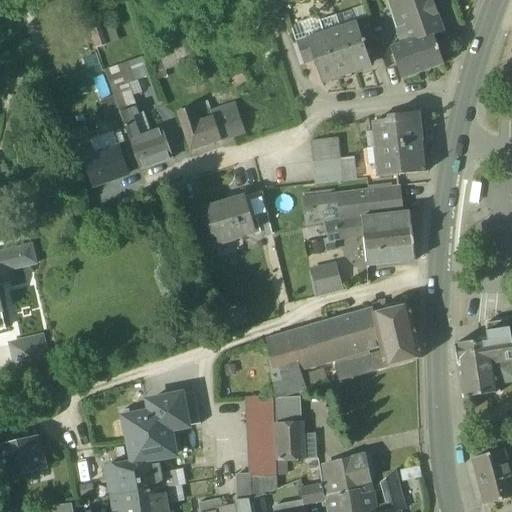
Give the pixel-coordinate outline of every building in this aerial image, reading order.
[(0,0),(0,18),(8,16),(17,13),(12,0),(0,0)] [(396,0),(409,43),(432,35),(433,37),(443,33),(431,0),(396,0)] [(318,23),(321,33),(352,22),(348,12),(318,23)] [(357,27),(364,45),(375,41),(367,19),(355,23),(356,27),(357,27)] [(356,27),(341,32),(353,71),(370,65),(364,45),(357,27),(356,27)] [(338,76),(353,71),(341,32),(325,38),(338,76)] [(397,66),(402,80),(443,66),(433,37),(432,35),(409,43),(391,49),(397,66)] [(321,82),(338,76),(325,38),(309,43),(307,44),(314,62),(321,82)] [(295,43),(303,66),(314,62),(307,44),(309,43),(307,39),(295,43)] [(172,45),(157,50),(165,71),(179,66),(172,45)] [(385,70),(397,66),(391,49),(389,46),(377,50),(385,70)] [(8,52),(15,74),(32,67),(25,47),(8,52)] [(153,76),(165,71),(157,50),(146,54),(153,76)] [(215,82),(219,91),(247,82),(236,50),(220,56),(227,78),(215,82)] [(105,72),(119,114),(135,108),(127,86),(137,82),(130,63),(105,72)] [(102,107),(109,126),(118,123),(111,104),(102,107)] [(177,114),(190,153),(245,134),(235,105),(210,114),(207,104),(177,114)] [(119,114),(129,141),(139,137),(133,118),(138,116),(135,108),(119,114)] [(373,123),(376,148),(419,144),(421,144),(418,114),(388,117),(389,121),(373,123)] [(84,160),(95,156),(89,138),(85,127),(72,132),(82,161),(84,160)] [(162,129),(139,137),(129,141),(140,171),(173,159),(162,129)] [(108,131),(89,138),(95,156),(114,149),(108,131)] [(342,182),(340,161),(337,140),(311,142),(314,163),(316,185),(342,182)] [(422,174),(419,144),(376,148),(374,148),(377,178),(422,174)] [(85,162),(94,187),(128,176),(118,148),(114,149),(95,156),(84,160),(82,161),(82,162),(85,162)] [(409,213),(401,214),(398,188),(367,191),(304,199),(302,199),(303,209),(304,209),(304,211),(312,210),(312,208),(339,205),(341,222),(361,219),(363,235),(366,267),(415,262),(409,213)] [(244,198),(251,221),(268,216),(262,193),(244,198)] [(205,210),(215,245),(254,233),(251,221),(244,198),(205,210)] [(324,225),(327,241),(363,235),(361,219),(341,222),(324,225)] [(0,272),(10,270),(35,265),(31,246),(0,253),(0,272)] [(311,272),(315,298),(343,291),(336,267),(311,272)] [(0,283),(13,281),(10,270),(0,272),(0,283)] [(382,354),(386,369),(416,361),(421,360),(409,306),(373,314),(371,315),(380,348),(382,354)] [(266,342),(275,399),(306,391),(300,371),(380,348),(371,315),(373,314),(372,311),(266,342)] [(511,321),(485,326),(488,341),(459,346),(456,346),(454,346),(462,400),(500,394),(499,386),(511,383),(511,321)] [(10,345),(13,361),(45,353),(42,338),(10,345)] [(45,353),(13,361),(16,371),(48,363),(45,353)] [(316,371),(320,387),(386,369),(382,354),(316,371)] [(193,393),(181,396),(188,427),(200,425),(193,393)] [(129,447),(134,463),(160,460),(159,460),(175,457),(170,431),(188,427),(181,396),(148,402),(148,407),(122,412),(129,447)] [(275,399),(276,424),(301,423),(300,398),(275,399)] [(247,401),(250,479),(276,478),(276,472),(275,465),(273,400),(247,401)] [(303,461),(301,423),(276,424),(278,462),(303,461)] [(0,435),(0,447),(20,443),(17,431),(0,435)] [(5,466),(8,479),(46,470),(45,466),(42,455),(39,456),(36,447),(40,446),(38,438),(20,443),(0,447),(0,462),(1,467),(5,466)] [(477,477),(485,506),(505,501),(511,498),(511,473),(510,474),(503,452),(473,460),(477,477)] [(323,469),(327,497),(357,491),(359,495),(371,493),(363,458),(323,469)] [(134,463),(139,494),(165,489),(163,476),(160,460),(134,463)] [(111,498),(114,498),(139,494),(134,463),(106,467),(111,498)] [(380,484),(386,506),(387,511),(390,511),(395,511),(394,511),(395,511),(405,510),(395,474),(393,472),(380,484)] [(165,489),(179,487),(175,474),(163,476),(165,489)] [(237,502),(249,500),(250,479),(236,480),(237,502)] [(300,490),(303,507),(328,502),(327,497),(324,498),(322,486),(300,490)] [(169,511),(168,506),(165,489),(139,494),(141,511),(169,511)] [(375,511),(374,508),(371,493),(359,495),(357,491),(327,497),(328,502),(329,511),(375,511)] [(141,511),(139,494),(114,498),(115,511),(141,511)] [(268,511),(264,494),(249,500),(250,511),(268,511)] [(238,509),(238,511),(250,511),(249,500),(237,502),(238,509)] [(198,505),(199,511),(215,511),(216,511),(222,511),(220,501),(198,505)]
